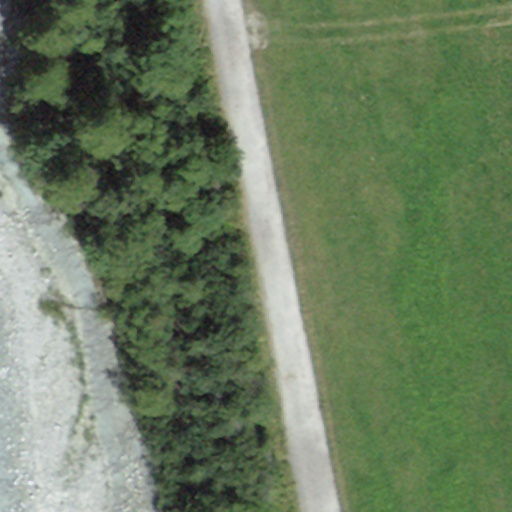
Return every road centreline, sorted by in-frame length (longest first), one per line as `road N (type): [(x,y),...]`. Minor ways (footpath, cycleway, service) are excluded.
road 1 (track): [(329,511),(225,0)]
road 2 (track): [(234,53),(511,24)]
